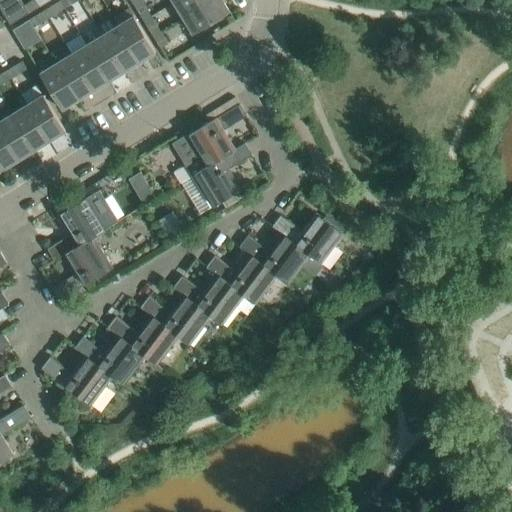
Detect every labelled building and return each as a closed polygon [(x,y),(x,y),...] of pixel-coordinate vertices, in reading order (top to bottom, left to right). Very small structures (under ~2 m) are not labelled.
[(20,0),(0,0),(0,8),(10,24),(18,19),(29,13),(24,5),(20,0)] [(29,13),(39,6),(35,0),(32,0),(24,5),(29,13)] [(65,8),(77,1),(76,0),(60,0),(60,1),(65,8)] [(142,0),(134,5),(142,17),(149,13),(142,0)] [(177,0),(174,2),(184,18),(212,0),(177,0)] [(209,23),(227,13),(230,11),(222,0),(212,0),(184,18),(193,34),(209,23)] [(65,8),(60,1),(48,8),(52,16),(65,8)] [(29,20),(33,27),(46,20),(41,12),(29,20)] [(156,52),(153,48),(134,16),(118,25),(140,62),(156,52)] [(153,36),(161,32),(153,19),(146,24),(153,36)] [(33,27),(29,20),(17,27),(21,35),(33,27)] [(125,71),(140,62),(118,25),(102,35),(125,71)] [(153,36),(158,44),(161,48),(168,44),(161,32),(153,36)] [(109,81),(125,71),(102,35),(87,44),(109,81)] [(93,90),(109,81),(87,44),(71,54),(93,90)] [(78,100),(93,90),(71,54),(55,63),(78,100)] [(12,78),(24,71),(19,63),(7,70),(12,78)] [(55,63),(40,73),(62,109),(78,100),(55,63)] [(0,84),(12,78),(7,70),(0,74),(0,84)] [(66,131),(63,126),(43,94),(28,104),(50,140),(66,131)] [(247,115),(240,103),(187,135),(206,166),(206,167),(235,148),(224,130),(247,115)] [(34,150),(50,140),(28,104),(12,113),(34,150)] [(0,129),(19,159),(34,150),(12,113),(0,120),(0,129)] [(0,164),(3,169),(19,159),(0,129),(0,164)] [(229,168),(252,154),(245,142),(235,148),(206,167),(206,166),(192,175),(212,206),(241,189),(229,168)] [(71,234),(47,248),(54,260),(64,254),(93,236),(93,237),(107,228),(88,197),(59,214),(71,234)] [(283,234),(311,253),(310,254),(322,262),(344,234),(317,213),(303,232),(281,215),(272,226),(283,234)] [(251,254),(260,260),(278,273),(278,274),(289,282),(310,254),(311,253),(283,234),(270,252),(248,235),(239,246),(250,254),(251,254)] [(52,287),(59,298),(60,299),(112,267),(93,237),(93,236),(64,254),(76,273),(52,287)] [(217,275),(218,274),(245,293),(245,294),(256,303),(278,274),(278,273),(260,260),(251,254),(250,254),(237,272),(215,255),(206,266),(217,275)] [(184,295),(213,314),(212,315),(223,323),(245,294),(245,293),(218,274),(217,275),(204,292),(182,275),(173,287),(184,295)] [(0,308),(8,303),(1,292),(0,292),(0,308)] [(152,315),(152,314),(179,335),(178,335),(190,344),(212,315),(213,314),(184,295),(171,312),(149,296),(140,307),(152,315)] [(511,310),(502,315),(511,336),(511,310)] [(118,336),(118,335),(145,354),(145,355),(157,364),(178,335),(179,335),(152,314),(152,315),(138,333),(116,316),(107,327),(118,336)] [(0,351),(10,345),(4,334),(0,336),(0,351)] [(85,356),(86,355),(113,375),(113,376),(123,384),(145,355),(145,354),(118,335),(118,336),(105,353),(83,336),(75,347),(85,356)] [(511,340),(499,347),(508,365),(511,363),(511,340)] [(72,373),(50,356),(42,368),(91,405),(113,376),(113,375),(86,355),(85,356),(72,373)] [(0,393),(12,386),(5,374),(0,376),(0,393)] [(31,417),(24,405),(0,419),(0,462),(12,455),(0,435),(31,417)]
